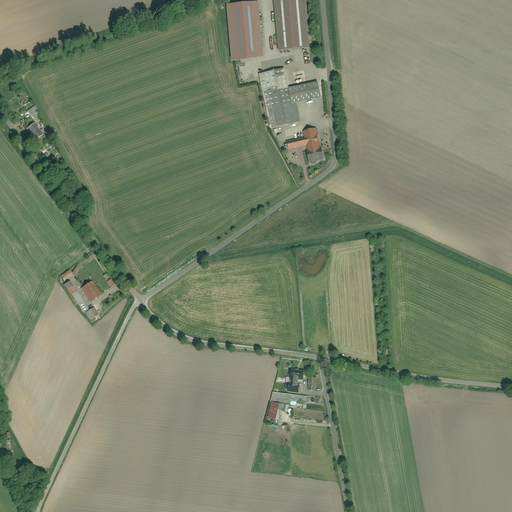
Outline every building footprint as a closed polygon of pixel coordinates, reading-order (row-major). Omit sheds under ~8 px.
[(306,0),(274,0),(279,51),(311,48),(306,0)] [(289,69),(262,75),(272,130),(300,124),(296,106),(323,100),(320,84),(293,89),(289,69)] [(35,122),(27,129),(38,141),(45,134),(35,122)] [(304,133),(305,138),(288,142),(290,150),(307,147),(310,163),(326,160),(319,130),(304,133)] [(63,277),(67,282),(74,277),(71,272),(63,277)] [(112,279),(107,282),(110,287),(116,284),(112,279)] [(93,282),(84,288),(92,302),(102,296),(93,282)] [(98,317),(93,308),(91,310),(79,292),(77,293),(71,284),(66,287),(90,322),(98,317)] [(301,386),(303,372),(292,370),(291,374),(290,374),(289,378),(291,378),(290,384),(287,383),(286,392),(298,393),(299,386),(301,386)] [(309,378),(309,391),(317,392),(318,379),(309,378)] [(274,393),(273,403),(305,407),(306,397),(274,393)] [(271,409),(269,419),(278,420),(280,410),(271,409)]
